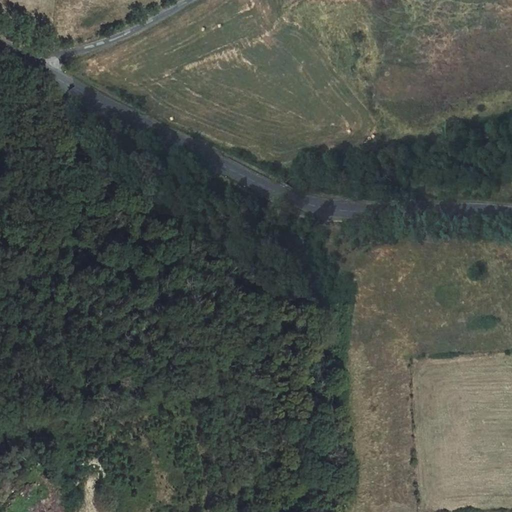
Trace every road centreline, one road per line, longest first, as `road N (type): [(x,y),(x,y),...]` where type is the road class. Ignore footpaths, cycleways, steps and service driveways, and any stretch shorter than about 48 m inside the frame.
road 1 (tertiary): [(511,214),(294,202),(34,66)]
road 2 (unclassified): [(34,66),(189,0)]
